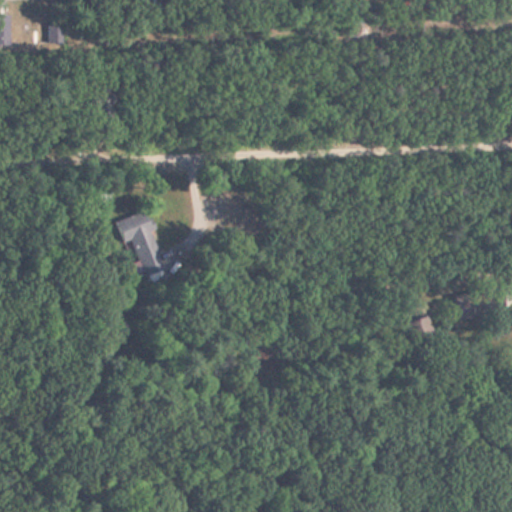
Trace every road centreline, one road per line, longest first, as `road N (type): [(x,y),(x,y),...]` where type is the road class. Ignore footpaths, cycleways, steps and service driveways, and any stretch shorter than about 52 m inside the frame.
road 1 (residential): [(511,144),(28,165)]
road 2 (residential): [(192,77),(189,103),(38,112),(0,75)]
